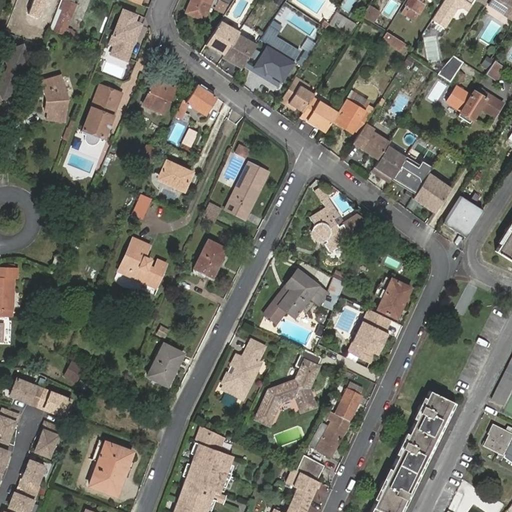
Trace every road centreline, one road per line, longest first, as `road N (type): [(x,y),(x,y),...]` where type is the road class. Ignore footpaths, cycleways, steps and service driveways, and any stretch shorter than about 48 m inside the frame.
road 1 (residential): [(313,154),(431,244),(442,265),(330,511)]
road 2 (residential): [(313,154),(191,386),(145,511)]
road 3 (residential): [(164,0),(173,47),(313,154)]
road 4 (residential): [(424,511),(511,334)]
road 5 (residential): [(511,289),(476,270),(473,257),(474,239),(511,181)]
